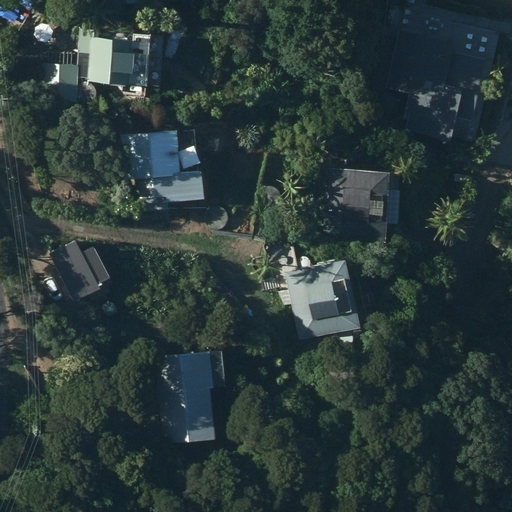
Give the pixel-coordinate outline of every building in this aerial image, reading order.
[(156,85),(159,34),(83,30),(81,65),(43,63),(41,98),(79,101),(80,77),(93,77),(93,81),(156,85)] [(479,123),(494,59),(453,49),(402,37),(390,90),(413,96),(405,130),(459,142),(465,120),(479,123)] [(165,64),(171,61),(171,55),(165,52),(160,55),(160,61),(165,64)] [(186,130),(125,134),(128,179),(143,178),(146,212),(172,210),(172,202),(212,199),(210,171),(189,172),(186,130)] [(403,173),(333,168),(328,238),(398,243),(403,173)] [(225,238),(226,206),(207,205),(207,238),(225,238)] [(47,249),(71,298),(102,284),(98,275),(106,271),(91,241),(81,246),(76,235),(47,249)] [(370,327),(357,261),(290,273),(302,340),(370,327)] [(150,336),(125,331),(121,350),(146,356),(150,336)] [(162,356),(168,442),(222,439),(218,387),(222,387),(220,352),(162,356)]
